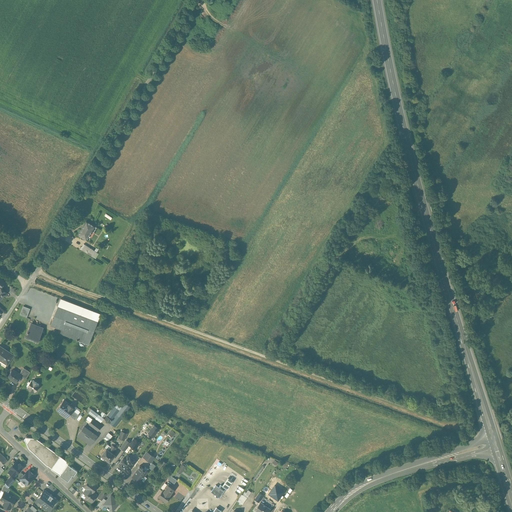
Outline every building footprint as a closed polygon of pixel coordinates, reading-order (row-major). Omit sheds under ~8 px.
[(96,227),(86,221),(78,235),(86,239),(92,230),(94,231),(96,227)] [(96,252),(83,244),(80,249),(93,257),(96,252)] [(100,314),(61,298),(50,325),(61,329),(60,334),(89,345),(100,314)] [(30,309),(23,306),(20,315),(27,317),(30,309)] [(43,328),(32,324),(31,327),(30,326),(28,331),(27,331),(27,332),(26,336),(34,339),(35,338),(38,340),(43,328)] [(14,355),(0,346),(0,359),(8,364),(14,355)] [(23,367),(19,373),(21,374),(21,375),(25,378),(25,379),(30,371),(23,367)] [(12,369),(12,370),(11,370),(10,371),(10,372),(7,377),(16,382),(21,375),(21,374),(19,373),(12,369)] [(39,384),(33,380),(32,381),(31,380),(27,386),(28,387),(27,388),(33,392),(34,391),(35,392),(39,386),(38,385),(39,384)] [(74,408),(63,400),(56,410),(67,418),(69,415),(72,410),(74,408)] [(112,420),(110,423),(115,427),(130,407),(125,403),(112,420)] [(114,406),(107,416),(112,420),(119,410),(114,406)] [(78,415),(72,410),(69,415),(75,420),(78,415)] [(99,415),(92,410),(91,410),(89,413),(101,422),(104,419),(99,415)] [(101,426),(88,416),(86,419),(90,422),(89,424),(97,431),(101,426)] [(152,428),(148,434),(153,437),(157,431),(152,428)] [(82,430),(74,440),(82,446),(89,435),(85,432),(82,430)] [(56,453),(36,438),(31,438),(26,443),(29,448),(47,466),(48,465),(51,468),(59,456),(56,454),(56,453)] [(139,443),(134,439),(129,445),(135,449),(139,443)] [(126,440),(121,448),(124,450),(129,443),(126,440)] [(114,446),(111,444),(108,449),(112,453),(117,445),(115,444),(114,446)] [(108,449),(106,448),(101,455),(109,462),(115,455),(112,453),(108,449)] [(128,455),(125,459),(123,459),(121,461),(122,463),(120,467),(121,467),(120,468),(120,469),(122,470),(123,470),(123,469),(127,472),(135,461),(128,455)] [(69,462),(60,456),(51,468),(59,475),(68,464),(69,462)] [(18,464),(15,461),(10,468),(11,469),(8,471),(14,476),(16,474),(22,467),(22,466),(19,463),(18,464)] [(77,471),(68,464),(59,475),(68,481),(72,475),(73,476),(77,471)] [(148,471),(140,465),(136,470),(141,473),(142,471),(146,474),(148,471)] [(141,473),(136,470),(132,476),(139,482),(146,474),(142,471),(141,473)] [(30,471),(29,471),(28,471),(24,475),(20,479),(21,480),(23,481),(23,483),(25,485),(26,484),(34,476),(33,475),(33,474),(30,471)] [(21,473),(15,480),(19,483),(21,480),(20,479),(24,475),(21,473)] [(172,476),(170,475),(167,479),(174,484),(177,480),(172,476)] [(11,476),(5,482),(10,486),(15,480),(11,476)] [(97,485),(89,479),(89,480),(87,479),(85,482),(86,483),(84,487),(86,488),(84,492),(87,494),(86,496),(86,498),(91,502),(97,495),(94,493),(92,492),(97,485)] [(10,489),(4,485),(1,491),(4,492),(7,494),(10,489)] [(174,489),(168,485),(164,490),(170,495),(174,489)] [(220,488),(218,491),(214,487),(210,492),(219,497),(223,491),(220,488)] [(57,499),(44,489),(36,501),(48,510),(57,499)] [(164,490),(163,490),(158,496),(166,502),(171,495),(170,495),(164,490)] [(7,494),(4,492),(0,499),(5,502),(3,505),(5,506),(10,509),(16,498),(7,494)] [(104,503),(113,511),(120,502),(111,495),(104,503)] [(266,511),(269,508),(260,502),(255,509),(259,511),(266,511)]
